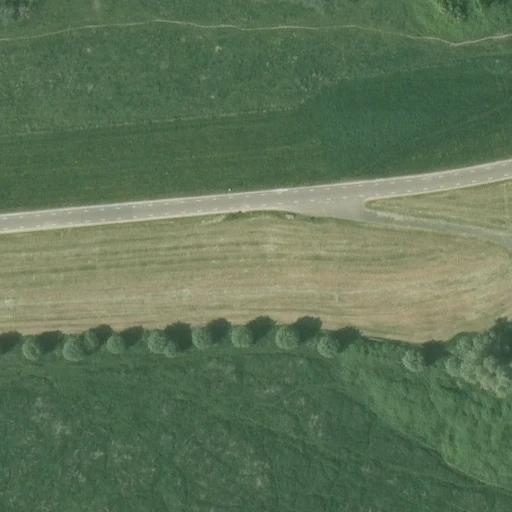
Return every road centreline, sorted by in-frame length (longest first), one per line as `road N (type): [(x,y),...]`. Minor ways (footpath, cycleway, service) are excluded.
road 1 (unclassified): [(0,224),(339,194),(511,168)]
road 2 (track): [(339,194),(356,215),(498,236),(511,248)]
